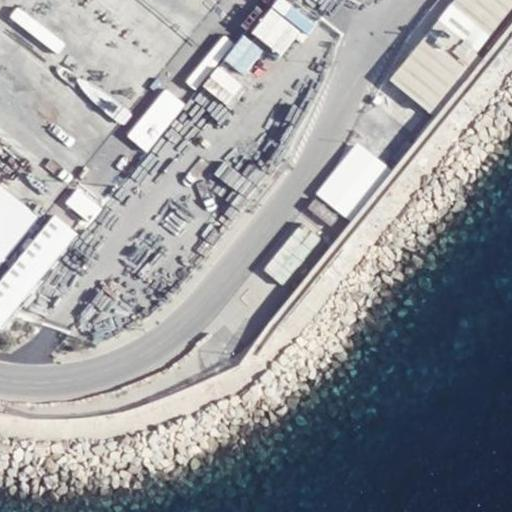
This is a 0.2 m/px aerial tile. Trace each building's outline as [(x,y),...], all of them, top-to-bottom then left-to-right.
[(188,0),(137,0),(167,25),(189,0),(188,0)] [(511,0),(456,0),(457,0),(494,31),(511,7),(511,0)] [(301,31),(271,8),(252,32),(281,56),(301,31)] [(395,75),(432,106),(481,45),(445,15),(395,75)] [(349,217),(388,171),(356,145),(318,192),(349,217)]
